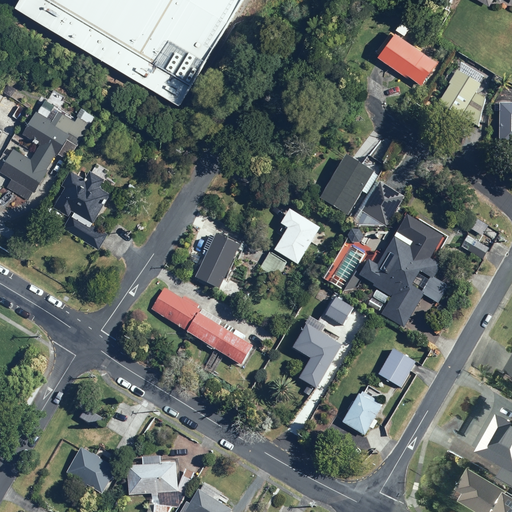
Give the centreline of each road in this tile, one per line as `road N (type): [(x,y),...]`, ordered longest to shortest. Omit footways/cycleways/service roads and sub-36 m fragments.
road 1 (residential): [(89,342),(369,508)]
road 2 (residential): [(511,266),(369,508)]
road 3 (residential): [(200,173),(89,342)]
road 4 (residential): [(357,116),(511,204)]
road 5 (residential): [(89,342),(0,482)]
